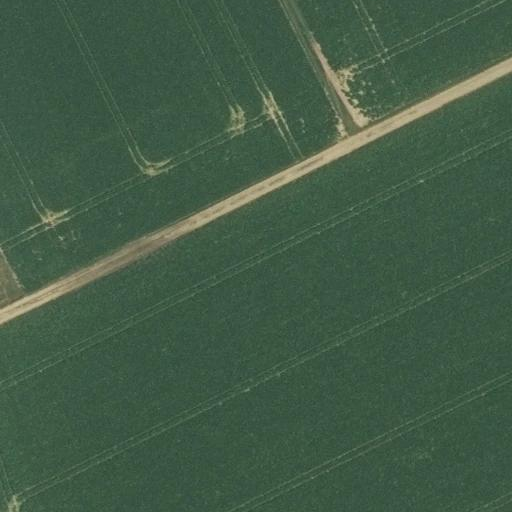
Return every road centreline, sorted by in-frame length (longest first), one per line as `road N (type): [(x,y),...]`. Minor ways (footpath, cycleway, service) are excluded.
road 1 (track): [(0,337),(511,80)]
road 2 (track): [(292,0),(367,155)]
